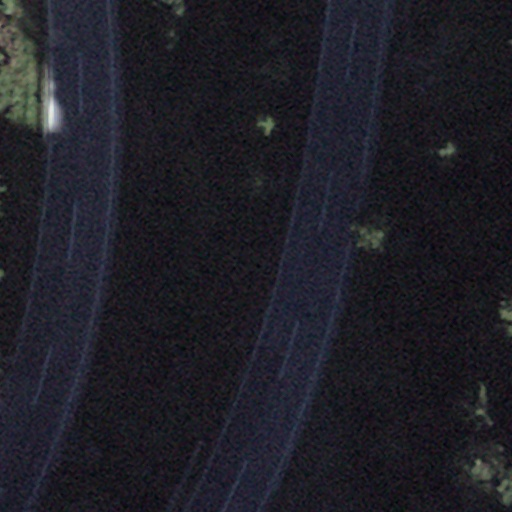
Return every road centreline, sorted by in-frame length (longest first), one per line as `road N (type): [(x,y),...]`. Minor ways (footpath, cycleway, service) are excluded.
road 1 (primary): [(357,0),(297,320),(251,447),(217,511)]
road 2 (primary): [(0,485),(39,380),(69,256),(79,155),(77,0)]
